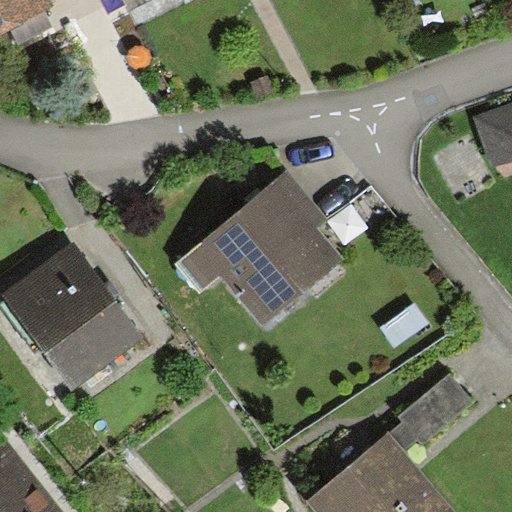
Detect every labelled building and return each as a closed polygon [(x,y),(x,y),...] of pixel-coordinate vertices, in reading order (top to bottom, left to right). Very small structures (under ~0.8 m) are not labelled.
[(0,0),(0,36),(53,8),(48,0),(0,0)] [(511,106),(480,119),(502,173),(511,168),(511,106)] [(290,172),(178,267),(200,293),(223,274),(265,323),(342,257),(321,232),(333,222),(290,172)] [(68,389),(141,338),(74,242),(1,293),(68,389)] [(390,435),(310,500),(320,511),(458,511),(408,452),(421,442),(425,447),(478,404),(452,372),(400,415),(406,422),(390,435)] [(76,511),(5,422),(0,426),(0,511),(76,511)]
